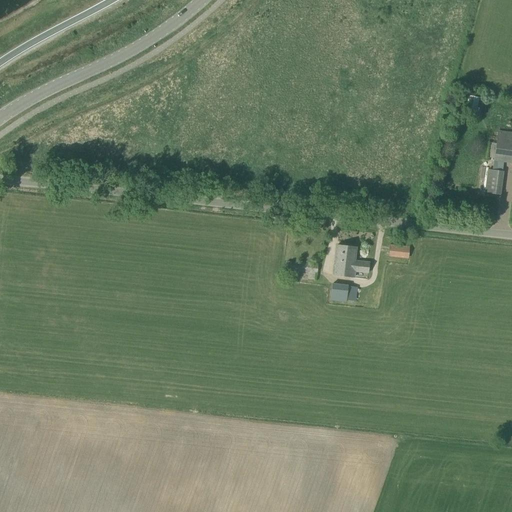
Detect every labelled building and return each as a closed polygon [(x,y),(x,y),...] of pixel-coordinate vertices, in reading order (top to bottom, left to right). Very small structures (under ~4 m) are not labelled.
[(477,117),(479,108),(477,108),(479,98),(468,96),(464,114),(477,117)] [(511,163),(511,133),(497,131),(493,161),(511,163)] [(503,172),(487,170),(483,194),(500,196),(503,172)] [(408,259),(409,247),(389,245),(388,257),(408,259)] [(367,274),(369,263),(355,261),(356,248),(336,246),(333,276),(353,278),(353,273),(367,274)] [(316,274),(317,274),(317,265),(286,262),(286,271),(316,274)] [(355,302),(357,288),(347,287),(348,286),(332,284),(329,301),(345,303),(346,301),(355,302)]
